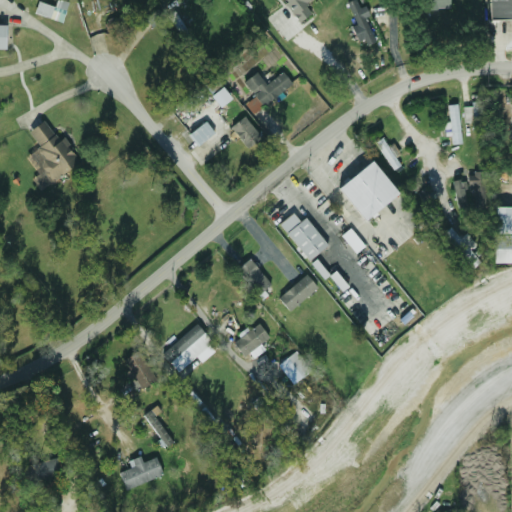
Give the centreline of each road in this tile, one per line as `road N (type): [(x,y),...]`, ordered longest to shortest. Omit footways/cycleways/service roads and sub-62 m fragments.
road 1 (tertiary): [(0,382),(73,345),(370,103),(429,76),(511,66)]
road 2 (residential): [(234,215),(107,72)]
